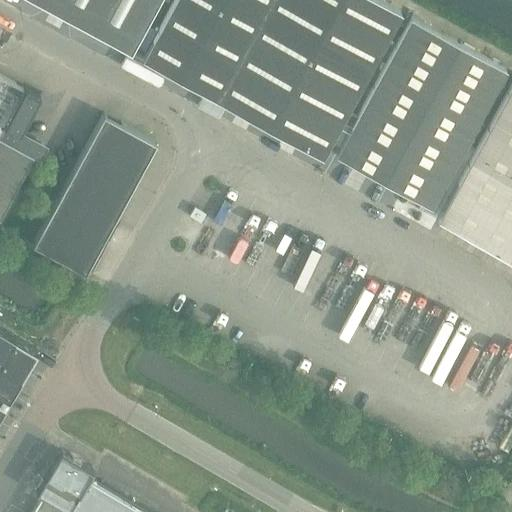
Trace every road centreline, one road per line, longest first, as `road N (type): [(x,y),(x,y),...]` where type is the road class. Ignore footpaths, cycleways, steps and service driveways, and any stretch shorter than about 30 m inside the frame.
road 1 (unclassified): [(511,297),(209,128)]
road 2 (unclassified): [(66,376),(209,128)]
road 3 (unclassified): [(300,511),(66,376)]
road 4 (unclassified): [(209,128),(0,15)]
road 5 (unclassified): [(0,486),(66,376)]
